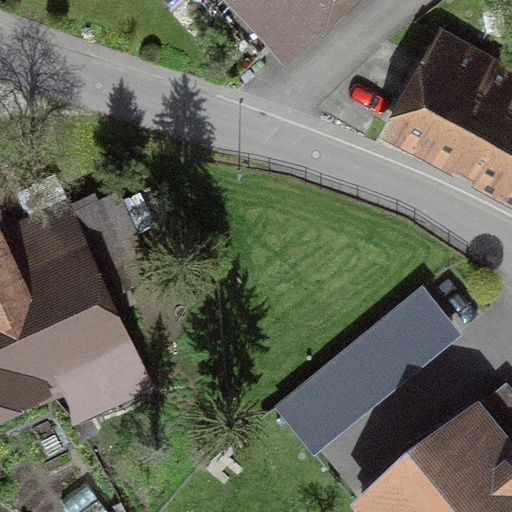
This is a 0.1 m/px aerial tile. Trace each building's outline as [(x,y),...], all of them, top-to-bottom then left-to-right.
[(323,0),(233,0),(278,45),(323,0)] [(511,74),(438,32),(389,117),(511,186),(511,74)] [(90,227),(0,263),(0,439),(151,380),(90,227)] [(423,298),(385,330),(417,368),(454,335),(423,298)] [(343,367),(305,403),(335,434),(372,398),(343,367)] [(511,511),(511,424),(487,392),(349,495),(361,511),(511,511)]
